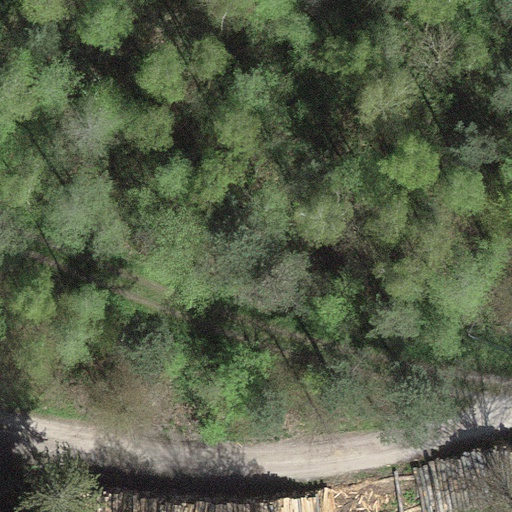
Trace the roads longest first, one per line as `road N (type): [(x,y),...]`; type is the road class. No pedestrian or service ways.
road 1 (track): [(511,384),(273,322),(0,219)]
road 2 (track): [(0,421),(203,461),(338,452),(453,435),(511,417)]
